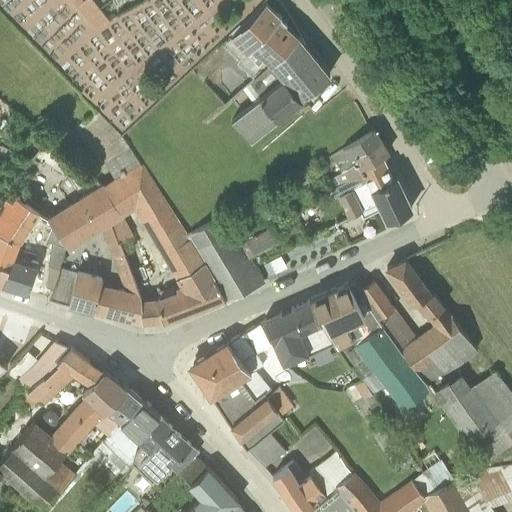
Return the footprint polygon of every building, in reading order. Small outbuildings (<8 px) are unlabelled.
[(102,0),(92,0),(85,5),(95,16),(108,8),(102,0)] [(270,57),(296,28),(279,12),(281,9),(271,0),(257,0),(232,26),(230,23),(220,33),(238,51),(236,54),(254,70),(269,56),(270,57)] [(240,6),(235,0),(226,0),(221,5),(230,15),(240,6)] [(300,91),(329,68),(296,28),(270,57),(269,56),(254,70),(241,80),(242,82),(253,95),(283,71),(300,91)] [(301,93),(300,91),(283,71),(253,95),(230,114),(249,135),(301,93)] [(253,95),(242,82),(203,114),(213,127),(230,114),(253,95)] [(73,120),(101,155),(106,151),(107,153),(128,137),(120,127),(97,103),(73,120)] [(353,150),(380,135),(373,124),(317,156),(321,163),(329,159),(329,160),(335,157),(341,167),(356,156),(353,150)] [(336,191),(351,184),(366,176),(360,165),(382,152),(388,148),(380,135),(353,150),(356,156),(341,167),(334,172),(338,180),(330,185),(334,192),(336,191)] [(113,173),(140,157),(129,139),(103,156),(113,173)] [(377,199),(386,217),(411,205),(396,173),(392,174),(382,152),(360,165),(366,176),(351,184),(361,206),(377,199)] [(164,317),(225,294),(187,229),(143,156),(140,157),(113,173),(103,179),(121,211),(134,203),(179,281),(175,283),(177,286),(156,295),(140,297),(141,320),(164,317)] [(305,162),(286,172),(292,183),(310,173),(305,162)] [(93,308),(141,320),(140,297),(118,238),(109,218),(121,211),(103,179),(47,212),(53,220),(66,242),(69,245),(100,225),(124,286),(99,280),(101,273),(77,266),(76,269),(59,264),(52,286),(48,296),(93,308)] [(362,207),(361,206),(351,184),(336,191),(340,199),(341,199),(344,204),(343,205),(348,214),(362,207)] [(5,193),(0,202),(0,228),(20,237),(39,208),(15,189),(11,196),(5,193)] [(187,229),(225,294),(262,278),(247,251),(239,236),(223,208),(187,229)] [(109,218),(118,238),(133,232),(121,211),(109,218)] [(59,264),(66,242),(53,220),(45,238),(51,240),(46,284),(52,286),(59,264)] [(239,236),(247,251),(275,237),(267,221),(239,236)] [(0,228),(0,249),(10,253),(13,254),(20,237),(0,228)] [(0,280),(1,281),(10,253),(0,249),(0,280)] [(280,250),(263,259),(268,270),(286,261),(280,250)] [(13,254),(10,253),(1,281),(27,289),(36,262),(13,254)] [(357,287),(426,383),(475,349),(404,257),(386,265),(412,301),(414,299),(432,322),(416,334),(373,278),(358,287),(357,287)] [(358,287),(354,280),(348,282),(347,281),(309,298),(317,317),(318,316),(334,340),(361,379),(371,394),(382,386),(398,409),(428,386),(426,383),(357,287),(358,287)] [(317,317),(309,298),(263,318),(282,363),(334,340),(318,316),(317,317)] [(258,321),(242,331),(255,352),(270,345),(258,321)] [(262,363),(255,352),(242,331),(193,362),(191,368),(246,452),(268,434),(283,421),(281,419),(263,394),(270,389),(255,368),(262,363)] [(27,395),(70,345),(54,339),(38,358),(20,377),(15,383),(24,392),(27,395)] [(58,464),(66,456),(68,457),(94,428),(104,416),(103,415),(104,413),(125,390),(104,371),(103,371),(70,345),(27,395),(24,392),(17,400),(32,414),(39,406),(42,409),(72,376),(88,388),(81,396),(85,399),(50,439),(34,425),(0,464),(0,483),(3,480),(40,511),(45,511),(75,478),(58,464)] [(20,377),(38,358),(27,349),(10,368),(20,377)] [(461,372),(432,392),(484,463),(511,442),(511,392),(493,367),(469,383),(461,372)] [(364,399),(371,394),(361,379),(353,384),(364,399)] [(140,402),(125,390),(104,413),(119,427),(140,402)] [(136,445),(159,420),(140,402),(119,427),(108,440),(102,446),(130,473),(131,467),(133,457),(142,450),(136,445)] [(104,416),(94,428),(108,440),(119,427),(104,413),(103,415),(104,416)] [(197,456),(159,420),(136,445),(142,450),(133,457),(131,467),(152,486),(156,483),(156,484),(170,470),(176,477),(193,461),(197,456)] [(268,434),(246,452),(264,473),(286,455),(268,434)] [(272,484),(294,511),(306,511),(351,472),(335,453),(304,481),(299,485),(288,472),(272,484)] [(422,470),(434,488),(451,478),(453,477),(440,457),(421,469),(422,470)] [(238,511),(193,461),(176,477),(189,490),(188,492),(199,504),(191,511),(140,511),(139,511),(238,511)] [(511,463),(471,469),(463,474),(462,472),(453,477),(451,478),(469,511),(493,511),(491,508),(511,499),(511,463)] [(293,467),(288,472),(299,485),(304,481),(293,467)] [(434,488),(422,470),(411,478),(423,495),(434,488)] [(354,473),(309,511),(469,511),(451,478),(434,488),(423,495),(411,478),(410,476),(378,502),(354,473)]
